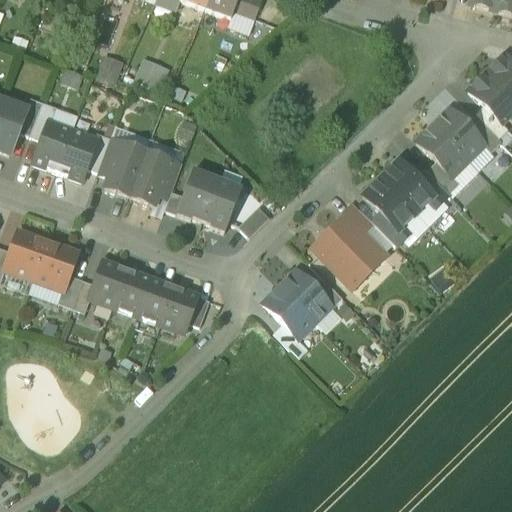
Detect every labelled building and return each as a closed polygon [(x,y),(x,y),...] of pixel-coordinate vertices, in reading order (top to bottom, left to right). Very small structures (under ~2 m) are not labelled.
[(179,0),(178,4),(229,24),(232,16),(237,0),(179,0)] [(261,4),(249,0),(237,0),(232,16),(253,24),(261,4)] [(469,0),(468,9),(492,16),(495,0),(469,0)] [(511,0),(495,0),(492,16),(511,21),(511,0)] [(511,70),(502,61),(484,79),(511,106),(511,70)] [(143,62),(139,86),(166,90),(170,66),(143,62)] [(93,72),(78,66),(75,72),(90,78),(93,72)] [(117,74),(102,68),(98,80),(113,86),(117,74)] [(511,118),(511,106),(484,79),(466,96),(481,111),(500,130),(501,129),(511,118)] [(41,108),(29,103),(25,114),(26,115),(17,137),(28,141),(41,108)] [(25,114),(1,106),(0,108),(0,156),(9,160),(17,137),(26,115),(25,114)] [(55,113),(41,108),(28,141),(40,146),(47,127),(50,128),(55,113)] [(500,130),(481,111),(473,120),(477,125),(497,144),(506,135),(501,129),(500,130)] [(468,134),(448,114),(431,131),(466,166),(482,150),(482,149),(468,134)] [(497,144),(477,125),(468,134),(482,149),(482,150),(489,158),(500,147),(497,144)] [(50,128),(47,127),(40,146),(31,168),(56,177),(71,136),(50,128)] [(466,166),(431,131),(415,147),(434,167),(449,182),(450,181),(466,166)] [(93,144),(71,136),(56,177),(60,179),(80,186),(85,173),(95,145),(93,144)] [(96,145),(85,173),(96,177),(109,144),(95,139),(93,144),(95,145),(96,145)] [(109,144),(96,177),(107,181),(120,148),(109,144)] [(144,157),(120,148),(107,181),(104,192),(108,193),(108,196),(114,198),(116,196),(128,201),(144,157)] [(169,166),(144,157),(128,201),(133,203),(140,205),(140,208),(146,210),(148,208),(152,210),(156,200),(169,166)] [(413,182),(396,165),(378,183),(415,220),(431,204),(432,202),(413,182)] [(169,166),(156,200),(167,204),(170,197),(180,170),(169,166)] [(449,182),(434,167),(424,177),(447,199),(457,189),(450,181),(449,182)] [(424,177),(422,174),(413,182),(432,202),(431,204),(437,209),(447,199),(424,177)] [(215,184),(191,175),(181,202),(174,220),(189,225),(190,223),(199,227),(215,184)] [(415,220),(378,183),(361,200),(377,218),(397,237),(398,236),(415,220)] [(215,184),(199,227),(209,230),(208,233),(223,238),(240,193),(215,184)] [(181,202),(170,197),(167,204),(163,216),(174,220),(181,202)] [(369,226),(352,209),(341,220),(344,223),(344,222),(361,238),(371,228),(369,226)] [(256,213),(236,232),(247,244),(267,224),(256,213)] [(397,237),(377,218),(369,226),(371,228),(394,252),(404,242),(398,236),(397,237)] [(361,238),(344,222),(344,223),(312,254),(350,293),(369,275),(366,272),(378,260),(381,263),(383,261),(361,238)] [(46,246),(17,235),(9,256),(2,274),(3,275),(32,285),(46,246)] [(77,257),(46,246),(32,285),(61,296),(62,296),(68,280),(77,257)] [(0,252),(0,283),(3,275),(2,274),(9,256),(0,252)] [(147,283),(103,267),(101,266),(93,289),(88,303),(135,321),(149,284),(147,283)] [(314,296),(295,277),(278,293),(312,327),(328,312),(328,311),(314,296)] [(68,280),(62,296),(61,296),(57,308),(71,313),(81,285),(68,280)] [(195,301),(150,284),(149,284),(135,321),(183,338),(187,327),(196,301),(195,301)] [(81,285),(71,313),(83,317),(88,303),(93,289),(81,285)] [(341,304),(324,287),(314,296),(328,311),(328,312),(330,314),(341,304)] [(278,293),(262,309),(281,329),(296,344),(312,327),(278,293)] [(208,306),(196,301),(187,327),(198,332),(208,306)] [(281,329),(272,339),(288,355),(298,346),(296,344),(281,329)]
